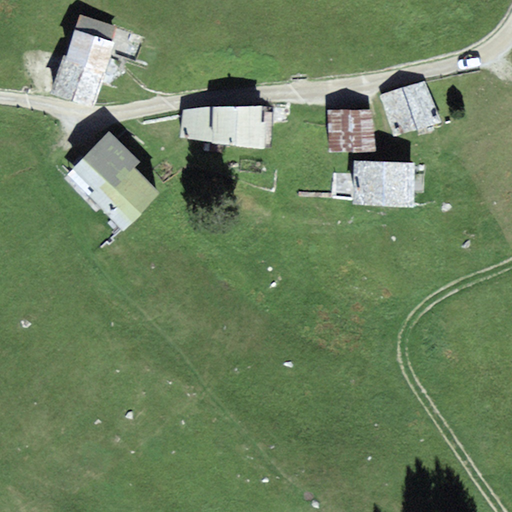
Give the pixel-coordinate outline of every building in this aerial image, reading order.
[(119,27),(82,14),(77,29),(113,41),(119,27)] [(75,28),(52,94),(94,108),(117,43),(113,41),(77,29),(75,28)] [(403,87),(418,130),(445,122),(426,81),(403,87)] [(396,137),(418,130),(403,87),(381,95),(396,137)] [(263,106),(185,109),(181,137),(265,148),(267,122),(263,121),(263,106)] [(374,108),(328,109),(330,152),(376,151),(374,108)] [(67,175),(125,230),(162,192),(136,167),(141,162),(110,131),(67,175)] [(416,163),(356,161),(356,203),(415,204),(416,163)]
